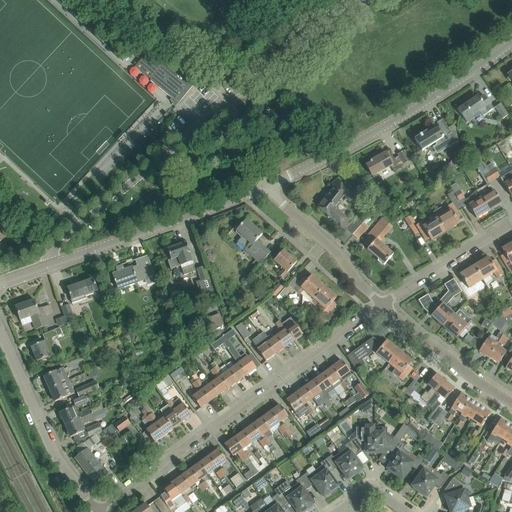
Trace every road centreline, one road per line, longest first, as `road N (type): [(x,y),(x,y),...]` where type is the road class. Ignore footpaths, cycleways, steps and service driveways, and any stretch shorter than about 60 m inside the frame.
road 1 (unclassified): [(41,268),(52,247),(354,0)]
road 2 (residential): [(97,511),(383,303)]
road 3 (tertiary): [(269,184),(400,118),(511,39)]
road 4 (tertiary): [(41,268),(269,184)]
road 5 (residential): [(0,330),(56,460),(97,511)]
road 6 (residential): [(383,303),(269,184)]
road 7 (residential): [(511,403),(383,303)]
road 8 (residential): [(383,303),(511,225)]
